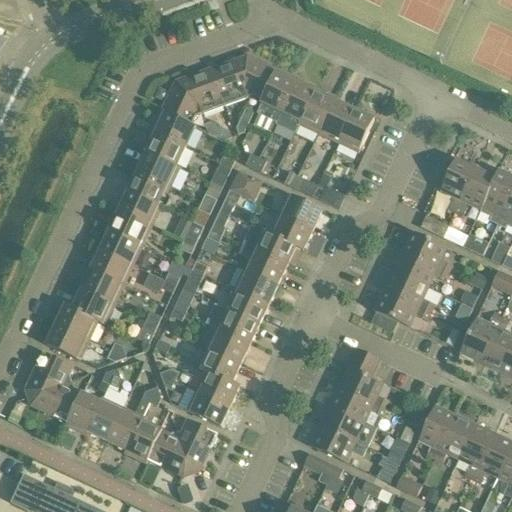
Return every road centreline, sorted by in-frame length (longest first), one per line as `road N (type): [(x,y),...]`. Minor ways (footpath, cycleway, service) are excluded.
road 1 (residential): [(0,362),(138,73),(274,22)]
road 2 (residential): [(312,314),(350,231),(381,213),(433,99)]
road 3 (residential): [(242,511),(282,427),(273,395),(312,314)]
road 4 (residential): [(433,99),(274,22)]
road 5 (residential): [(444,376),(312,314)]
